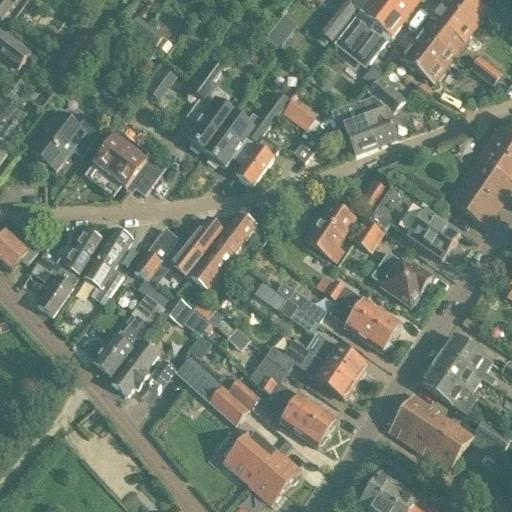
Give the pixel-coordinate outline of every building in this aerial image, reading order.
[(0,0),(0,20),(2,22),(13,6),(4,0),(0,0)] [(369,67),(421,0),(370,0),(334,47),(340,52),(344,47),(369,67)] [(455,59),(489,15),(467,0),(445,0),(419,33),(455,59)] [(330,45),(354,13),(345,4),(319,37),(330,45)] [(143,39),(150,30),(137,20),(130,29),(143,39)] [(256,39),(236,23),(229,32),(249,48),(256,39)] [(156,48),(163,39),(150,30),(143,39),(156,48)] [(0,57),(18,72),(30,56),(0,32),(0,57)] [(280,51),(286,43),(272,33),(266,41),(280,51)] [(434,86),(455,59),(419,33),(399,60),(434,86)] [(57,67),(67,74),(52,94),(59,99),(72,80),(96,49),(80,37),(57,67)] [(136,57),(148,66),(157,54),(145,45),(136,57)] [(493,90),(502,78),(479,61),(470,72),(493,90)] [(206,156),(234,117),(222,109),(229,100),(212,87),(221,75),(209,66),(193,88),(204,96),(191,114),(195,117),(190,124),(194,128),(185,141),(192,146),(191,148),(200,155),(201,152),(206,156)] [(394,115),(405,105),(379,81),(369,93),(394,115)] [(417,96),(427,103),(432,96),(422,89),(417,96)] [(266,135),(289,104),(278,96),(259,122),(253,117),(246,127),(234,117),(206,156),(211,159),(209,161),(218,168),(220,166),(225,170),(246,141),(255,148),(265,135),(266,135)] [(419,114),(427,103),(417,96),(409,107),(419,114)] [(98,115),(114,127),(126,111),(110,99),(98,115)] [(374,100),(359,106),(376,151),(397,143),(387,115),(390,114),(374,100)] [(358,105),(331,115),(338,133),(344,130),(355,159),(376,151),(359,106),(358,105)] [(77,131),(60,117),(31,154),(39,160),(38,162),(46,168),(48,167),(56,173),(71,153),(82,161),(104,132),(87,119),(77,131)] [(20,138),(3,124),(2,125),(0,123),(0,165),(9,154),(8,153),(20,138)] [(316,145),(320,138),(315,132),(309,139),(316,145)] [(485,231),(511,191),(511,141),(498,132),(456,194),(448,206),(459,214),(485,231)] [(251,189),(279,151),(263,139),(266,135),(265,135),(255,148),(256,149),(235,177),(251,189)] [(320,148),(316,145),(309,139),(294,157),(306,166),(320,148)] [(113,141),(93,168),(125,192),(150,158),(132,144),(127,151),(113,141)] [(375,213),(388,192),(374,183),(360,203),(375,213)] [(459,239),(439,226),(442,222),(392,189),(368,225),(384,236),(388,229),(442,265),(459,239)] [(336,265),(343,255),(336,250),(354,223),(330,206),(305,244),(336,265)] [(224,269),(255,228),(239,216),(190,280),(202,290),(220,266),(224,269)] [(186,279),(202,260),(223,233),(207,221),(171,268),(186,279)] [(370,256),(384,236),(368,225),(354,245),(370,256)] [(103,309),(123,280),(112,272),(131,243),(114,232),(83,281),(97,290),(90,300),(103,309)] [(73,291),(76,286),(101,243),(86,233),(63,269),(66,271),(59,282),(73,291)] [(145,284),(146,282),(178,243),(166,233),(134,275),(145,284)] [(10,240),(5,236),(0,240),(0,264),(11,274),(20,263),(26,269),(38,256),(14,235),(10,240)] [(260,263),(266,255),(260,251),(254,259),(260,263)] [(381,291),(410,311),(413,307),(415,307),(420,301),(419,298),(431,280),(413,268),(410,273),(387,257),(371,281),(382,289),(381,291)] [(38,282),(44,273),(38,269),(32,278),(38,282)] [(257,296),(265,286),(248,273),(241,283),(257,296)] [(73,291),(59,282),(56,280),(37,310),(53,320),(73,291)] [(118,342),(113,338),(92,366),(110,380),(150,330),(148,329),(170,301),(157,291),(155,289),(146,282),(145,284),(138,293),(146,300),(132,318),(136,321),(118,342)] [(337,306),(347,292),(334,283),(324,298),(337,306)] [(277,296),(278,297),(298,310),(297,312),(319,328),(326,316),(283,287),(277,296)] [(298,310),(278,297),(274,303),(282,308),(278,314),(312,337),(319,328),(297,312),(298,310)] [(175,300),(163,315),(175,324),(187,309),(175,300)] [(352,300),(345,311),(344,312),(390,343),(393,339),(396,338),(400,333),(399,330),(400,329),(365,304),(362,307),(352,300)] [(200,305),(195,312),(208,322),(209,323),(216,313),(215,313),(211,309),(209,312),(200,305)] [(380,357),(390,343),(344,312),(345,311),(337,306),(330,318),(347,330),(345,332),(380,357)] [(216,328),(223,320),(216,313),(209,323),(216,328)] [(227,340),(234,333),(222,322),(216,329),(227,340)] [(488,387),(490,383),(484,379),(493,366),(453,340),(442,357),(482,383),(488,387)] [(366,371),(324,343),(314,358),(308,354),(307,356),(355,387),(366,371)] [(283,359),(262,344),(256,351),(265,359),(274,367),(277,371),(286,377),(305,352),(293,345),(283,359)] [(137,393),(149,377),(146,374),(158,359),(141,346),(110,386),(127,399),(134,390),(137,393)] [(344,404),(355,387),(307,356),(298,370),(314,381),(313,383),(344,404)] [(471,399),(482,383),(442,357),(432,372),(471,399)] [(274,367),(265,359),(249,382),(258,391),(271,397),(275,400),(274,401),(326,437),(328,434),(331,434),(335,428),(334,424),(335,423),(300,399),(298,402),(278,388),(286,377),(277,371),(274,367)] [(162,363),(148,381),(161,392),(176,373),(162,363)] [(511,367),(510,366),(503,376),(511,382),(511,367)] [(461,414),(471,399),(432,372),(421,388),(461,414)] [(246,412),(222,391),(224,390),(208,377),(187,403),(186,402),(168,424),(188,440),(206,455),(224,432),(206,418),(203,416),(210,407),(233,427),(246,412)] [(251,414),(260,402),(239,384),(229,395),(251,414)] [(474,440),(414,399),(388,435),(448,477),(470,445),(507,470),(511,465),(511,462),(511,460),(504,455),(476,437),(474,440)] [(326,437),(274,401),(267,412),(272,419),(279,422),(283,424),(281,427),(316,451),(318,448),(322,447),(326,442),(325,438),(326,437)] [(504,455),(510,446),(482,427),(476,437),(504,455)] [(294,488),(299,482),(298,479),(300,476),(252,434),(223,468),(272,510),(290,488),(294,488)] [(426,511),(380,480),(360,509),(363,511),(426,511)] [(511,511),(511,508),(502,501),(494,511),(511,511)]
